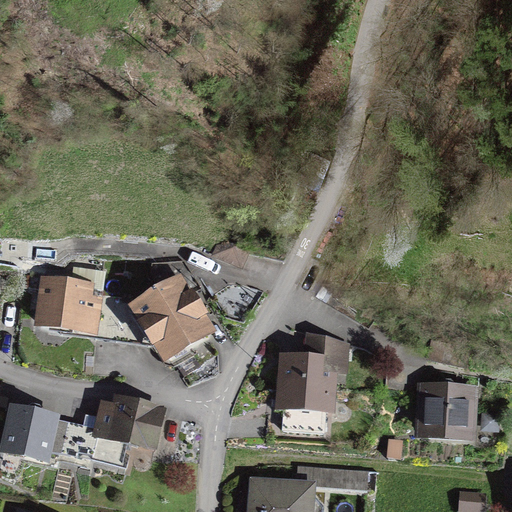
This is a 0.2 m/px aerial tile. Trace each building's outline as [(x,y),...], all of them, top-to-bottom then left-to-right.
[(248,252),(233,245),(231,248),(218,248),(214,256),(240,268),(248,252)] [(151,275),(158,287),(160,286),(164,293),(137,309),(167,359),(207,335),(199,321),(205,317),(188,288),(196,283),(183,263),(152,265),(151,275)] [(317,297),(343,312),(359,285),(333,270),(333,271),(317,297)] [(96,333),(99,303),(86,302),(88,291),(45,285),(40,326),(96,333)] [(369,327),(385,301),(359,285),(343,312),(369,327)] [(328,373),(346,374),(348,346),(310,336),(307,366),(288,365),(288,367),(279,367),(276,411),(285,412),(283,432),(324,435),(328,373)] [(433,341),(429,361),(466,368),(470,348),(433,341)] [(441,386),(441,390),(432,389),(432,394),(427,394),(424,434),(466,436),(469,391),(454,390),(454,387),(450,383),(446,382),(441,386)] [(121,468),(127,442),(156,449),(163,415),(120,404),(118,411),(104,407),(98,432),(68,426),(61,456),(90,463),(91,461),(121,468)] [(61,456),(68,426),(42,418),(42,415),(39,409),(32,408),(26,411),(26,414),(14,412),(5,451),(45,460),(46,453),(61,456)] [(389,441),(388,460),(401,461),(403,442),(389,441)] [(299,467),(297,488),(366,493),(366,487),(367,472),(299,467)] [(252,511),(323,511),(324,508),(310,493),(310,490),(245,485),(244,505),(253,505),(252,511)] [(461,511),(481,511),(483,497),(463,496),(461,511)]
